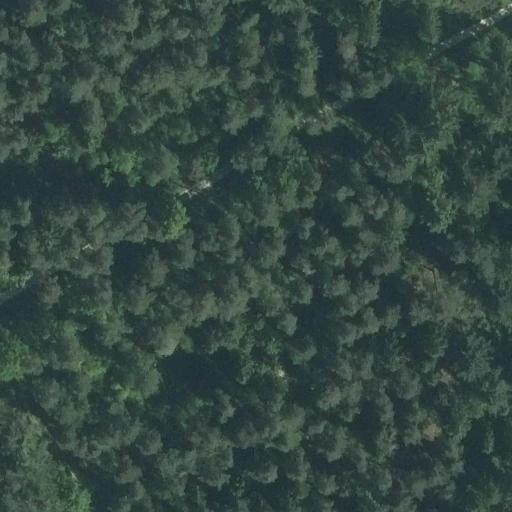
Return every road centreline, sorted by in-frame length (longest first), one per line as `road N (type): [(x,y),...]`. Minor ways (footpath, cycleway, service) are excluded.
road 1 (unknown): [(0,307),(511,10)]
road 2 (track): [(0,338),(96,511)]
